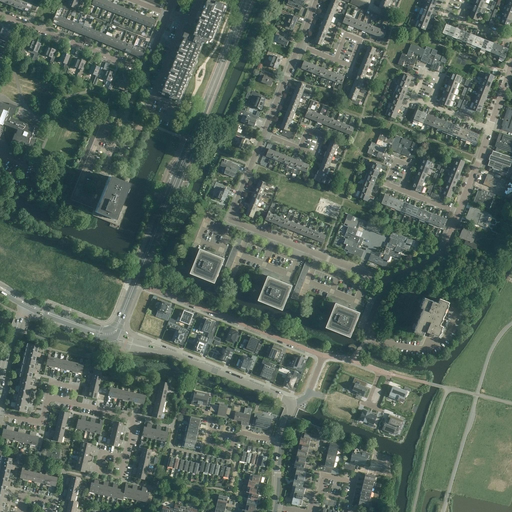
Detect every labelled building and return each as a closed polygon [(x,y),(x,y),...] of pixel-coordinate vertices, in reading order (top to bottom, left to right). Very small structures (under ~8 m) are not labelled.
[(18,8),(21,1),(18,0),(14,0),(12,6),(18,8)] [(81,3),(79,2),(78,3),(71,0),(70,0),(68,6),(76,9),(78,4),(80,5),(81,3)] [(104,8),(107,1),(105,0),(100,0),(98,6),(104,8)] [(190,78),(203,45),(206,46),(208,41),(212,42),(213,43),(214,39),(227,6),(211,0),(208,0),(208,2),(206,1),(196,27),(189,24),(184,37),(173,63),(162,91),(164,91),(162,94),(180,101),(181,102),(190,78)] [(306,0),(288,0),(287,5),(301,10),(304,3),(305,3),(306,0)] [(482,9),(485,3),(478,0),(476,0),(475,3),(474,5),(482,9)] [(23,11),(26,3),(21,1),(18,8),(23,11)] [(27,1),(26,3),(23,11),(29,13),(33,4),(27,1)] [(109,10),(112,3),(107,1),(104,8),(109,10)] [(387,10),(389,4),(382,1),(379,7),(387,10)] [(336,11),(338,5),(331,2),(328,8),(336,11)] [(115,13),(118,5),(112,3),(109,10),(115,13)] [(440,8),(435,6),(426,3),(424,8),(423,8),(423,9),(424,9),(432,12),(433,12),(434,9),(439,11),(440,8)] [(121,15),(124,7),(118,5),(115,13),(121,15)] [(480,14),(482,9),(474,5),(472,11),(480,14)] [(126,17),(129,10),(124,7),(121,15),(126,17)] [(298,17),(299,18),(300,16),(281,8),(279,13),(290,17),(286,26),(293,28),(292,32),(296,22),(298,17)] [(333,17),(336,11),(328,8),(326,14),(333,17)] [(437,14),(433,12),(432,12),(424,9),(422,14),(421,14),(420,14),(422,15),(430,18),(431,15),(436,17),(437,14)] [(132,19),(135,12),(129,10),(126,17),(132,19)] [(478,21),(480,14),(472,11),(469,17),(478,21)] [(511,20),(511,18),(511,13),(505,11),(503,17),(511,20)] [(137,22),(140,14),(135,12),(132,19),(137,22)] [(143,24),(146,16),(140,14),(137,22),(143,24)] [(331,22),(333,17),(326,14),(324,20),(331,22)] [(349,25),(352,18),(346,16),(346,14),(343,23),(349,25)] [(58,25),(61,17),(56,15),(53,22),(58,25)] [(435,20),(430,18),(422,15),(420,20),(418,20),(419,21),(428,24),(429,21),(434,22),(435,20)] [(148,26),(151,19),(146,16),(143,24),(148,26)] [(64,27),(67,19),(61,17),(58,25),(64,27)] [(509,26),(511,20),(503,17),(500,23),(502,24),(505,25),(509,26)] [(354,27),(357,20),(352,18),(349,25),(354,27)] [(70,29),(73,21),(67,19),(64,27),(70,29)] [(157,21),(151,19),(148,26),(154,28),(157,21)] [(329,28),(331,22),(324,20),(322,25),(329,28)] [(360,29),(363,22),(357,20),(354,27),(360,29)] [(432,26),(428,24),(419,21),(418,20),(417,20),(415,26),(417,27),(425,30),(427,27),(431,28),(432,26)] [(75,31),(78,24),(73,21),(70,29),(75,31)] [(366,32),(369,25),(363,22),(360,29),(366,32)] [(81,34),(84,26),(78,24),(75,31),(81,34)] [(447,37),(451,26),(446,24),(442,35),(443,35),(443,34),(447,35),(447,36),(447,37)] [(326,34),(329,28),(322,25),(319,31),(326,34)] [(372,34),(375,27),(369,25),(366,32),(372,34)] [(86,36),(89,28),(84,26),(81,34),(86,36)] [(452,38),(456,28),(451,26),(447,37),(452,38)] [(378,36),(380,29),(375,27),(372,34),(378,36)] [(92,38),(95,30),(89,28),(86,36),(92,38)] [(457,40),(461,30),(456,28),(452,38),(452,39),(452,37),(457,39),(456,40),(457,40)] [(2,29),(0,32),(0,39),(6,42),(3,47),(4,48),(6,49),(11,37),(9,36),(10,32),(2,29)] [(386,32),(380,29),(378,36),(383,39),(386,32)] [(97,40),(100,33),(95,30),(92,38),(97,40)] [(287,46),(289,39),(287,39),(288,35),(277,30),(276,34),(279,36),(277,42),(282,44),(282,45),(283,46),(284,45),(287,46)] [(461,42),(465,32),(461,30),(457,40),(457,39),(461,41),(461,42)] [(324,40),(326,34),(319,31),(317,37),(324,40)] [(466,44),(470,34),(465,32),(461,42),(462,41),(466,43),(466,44)] [(103,42),(106,35),(100,33),(97,40),(103,42)] [(471,46),(475,36),(470,34),(466,44),(470,46),(471,46)] [(109,45),(112,37),(106,35),(103,42),(109,45)] [(476,48),(480,38),(475,36),(471,46),(470,47),(475,49),(476,48)] [(114,47),(117,39),(112,37),(109,45),(114,47)] [(322,46),(324,40),(317,37),(315,43),(322,46)] [(480,50),(484,39),(480,38),(476,48),(476,47),(481,49),(480,50)] [(120,49),(123,41),(117,39),(114,47),(120,49)] [(485,52),(489,41),(484,39),(480,50),(481,50),(485,52)] [(36,62),(43,45),(42,45),(41,48),(38,47),(40,44),(36,42),(31,40),(31,41),(32,41),(29,49),(35,52),(33,57),(32,60),(36,62)] [(125,51),(128,44),(123,41),(120,49),(125,51)] [(490,54),(494,43),(489,41),(485,52),(486,51),(490,52),(490,54)] [(495,56),(499,45),(494,43),(490,54),(491,52),(495,54),(494,55),(495,56)] [(131,53),(134,46),(128,44),(125,51),(131,53)] [(425,50),(411,44),(407,55),(416,59),(421,61),(422,58),(425,50)] [(499,57),(504,47),(499,45),(495,56),(495,54),(500,56),(499,57)] [(136,56),(139,48),(134,46),(131,53),(136,56)] [(140,46),(139,48),(136,56),(142,58),(146,48),(140,46)] [(369,46),(367,52),(374,55),(376,49),(369,46)] [(53,63),(57,52),(54,51),(55,50),(47,47),(44,55),(51,58),(50,61),(53,63)] [(426,47),(425,50),(422,58),(421,61),(428,63),(429,60),(428,59),(429,59),(431,54),(435,56),(436,56),(436,54),(438,51),(426,47)] [(509,49),(504,47),(499,57),(504,59),(509,49)] [(277,69),(281,61),(282,59),(279,58),(280,55),(282,56),(269,51),(267,55),(269,56),(269,59),(270,61),(272,62),(270,66),(277,69)] [(372,60),(374,55),(367,52),(364,58),(372,60)] [(68,68),(71,61),(68,60),(70,56),(62,53),(59,61),(65,63),(63,67),(68,68)] [(414,66),(416,59),(407,55),(405,54),(402,53),(398,64),(403,66),(405,62),(409,63),(411,63),(410,64),(414,66)] [(447,58),(436,54),(436,56),(435,56),(433,60),(434,60),(432,65),(430,68),(438,71),(439,67),(438,67),(438,66),(439,66),(441,61),(445,63),(447,58)] [(369,66),(372,60),(364,58),(362,63),(369,66)] [(77,59),(75,64),(74,67),(80,70),(79,73),(80,74),(79,78),(77,78),(81,79),(86,66),(83,65),(84,62),(77,59)] [(307,70),(310,63),(304,61),(303,63),(301,62),(298,69),(301,70),(302,68),(307,70)] [(313,73),(316,66),(310,63),(307,70),(313,73)] [(367,72),(369,66),(362,63),(360,69),(367,72)] [(90,83),(95,85),(101,71),(100,73),(98,72),(99,67),(90,64),(89,64),(92,65),(88,75),(89,73),(96,76),(92,84),(90,83)] [(319,75),(322,68),(316,66),(313,73),(319,75)] [(324,77),(327,70),(322,68),(319,75),(324,77)] [(365,78),(367,72),(360,69),(357,75),(365,78)] [(115,78),(113,77),(114,73),(107,70),(103,79),(111,82),(109,86),(112,88),(115,78)] [(330,80),(333,73),(327,70),(324,77),(330,80)] [(275,76),(261,71),(260,76),(264,77),(262,82),(271,86),(273,79),(271,78),(272,75),(275,77),(275,76)] [(336,82),(339,75),(333,73),(330,80),(336,82)] [(400,78),(400,79),(401,80),(401,79),(410,83),(411,80),(416,81),(417,79),(402,73),(404,74),(402,79),(400,78)] [(461,76),(452,73),(450,79),(458,82),(461,76)] [(486,73),(484,79),(492,82),(494,76),(486,73)] [(345,77),(339,75),(336,82),(342,84),(345,77)] [(362,83),(365,78),(357,75),(355,81),(362,83)] [(127,92),(130,86),(127,85),(129,79),(123,77),(120,85),(126,87),(124,91),(127,92)] [(414,85),(410,83),(401,79),(401,80),(400,79),(397,85),(399,86),(399,85),(407,89),(409,85),(413,87),(414,85)] [(456,88),(458,82),(450,79),(448,85),(456,88)] [(490,88),(492,82),(484,79),(481,85),(490,88)] [(360,89),(362,83),(355,81),(353,86),(360,89)] [(299,82),(297,87),(304,90),(306,84),(299,82)] [(412,91),(407,89),(399,85),(399,86),(397,85),(395,91),(397,92),(397,91),(405,95),(406,91),(411,93),(412,91)] [(454,94),(456,88),(448,85),(445,91),(454,94)] [(487,94),(490,88),(481,85),(479,91),(487,94)] [(358,95),(360,89),(353,86),(351,92),(358,95)] [(302,96),(304,90),(297,87),(294,93),(302,96)] [(254,92),(253,91),(250,90),(248,94),(251,95),(250,96),(251,96),(257,98),(254,106),(251,105),(251,106),(254,107),(258,108),(258,109),(259,109),(260,109),(261,110),(265,99),(263,98),(264,96),(254,92)] [(410,97),(405,95),(397,91),(397,92),(395,91),(393,97),(394,98),(394,97),(403,101),(404,97),(409,99),(410,97)] [(451,100),(454,94),(445,91),(443,97),(451,100)] [(485,100),(487,94),(479,91),(477,97),(485,100)] [(356,100),(358,95),(351,92),(348,98),(352,100),(351,103),(358,105),(360,102),(356,100)] [(299,102),(302,96),(294,93),(292,99),(299,102)] [(407,103),(403,101),(394,97),(394,98),(393,97),(390,103),(392,104),(392,103),(400,107),(402,103),(406,105),(407,103)] [(449,106),(451,100),(443,97),(441,103),(449,106)] [(483,106),(485,100),(477,97),(474,103),(483,106)] [(297,108),(299,102),(292,99),(290,105),(297,108)] [(0,121),(1,121),(3,122),(2,124),(3,124),(15,128),(15,129),(17,129),(16,134),(14,133),(14,134),(15,134),(12,141),(11,141),(19,144),(20,141),(25,143),(24,144),(24,145),(25,144),(32,147),(31,147),(32,148),(35,138),(33,137),(34,137),(35,134),(38,127),(30,124),(29,127),(25,125),(25,124),(25,123),(25,124),(13,119),(10,118),(12,114),(14,114),(13,114),(16,107),(17,107),(17,106),(9,103),(8,106),(3,104),(4,103),(3,103),(0,102),(0,121)] [(399,109),(404,111),(405,108),(400,107),(392,103),(392,104),(390,109),(388,108),(388,109),(390,110),(390,109),(398,113),(399,109)] [(480,112),(483,106),(474,103),(472,109),(473,110),(476,111),(480,112)] [(295,113),(297,108),(290,105),(288,111),(295,113)] [(311,119),(314,112),(308,109),(305,117),(311,119)] [(403,114),(398,113),(390,109),(390,110),(388,109),(386,115),(400,121),(400,120),(396,119),(397,115),(402,117),(403,114)] [(418,122),(423,112),(418,110),(417,111),(416,111),(413,117),(415,117),(413,121),(418,123),(418,122)] [(511,111),(508,110),(506,116),(508,117),(507,119),(505,118),(501,129),(511,132),(511,111)] [(258,117),(254,115),(244,111),(243,116),(246,117),(244,123),(254,127),(257,120),(254,119),(255,116),(258,117)] [(292,119),(295,114),(295,113),(288,111),(285,116),(292,119)] [(317,121),(320,114),(314,112),(311,119),(317,121)] [(423,124),(427,114),(423,112),(418,122),(423,124)] [(323,124),(325,116),(320,114),(317,121),(323,124)] [(428,126),(432,116),(427,114),(423,124),(424,123),(428,125),(428,126)] [(290,125),(292,119),(285,116),(283,122),(290,125)] [(328,126),(331,119),(325,116),(323,124),(328,126)] [(433,128),(437,118),(432,116),(428,126),(429,125),(433,127),(432,128),(433,128)] [(437,130),(442,120),(437,118),(433,128),(433,127),(438,129),(437,130)] [(334,128),(337,121),(331,119),(328,126),(334,128)] [(442,132),(446,121),(442,120),(437,130),(438,130),(438,129),(442,130),(442,132)] [(340,130),(343,123),(337,121),(334,128),(340,130)] [(447,134),(451,123),(446,121),(442,132),(447,134)] [(288,131),(290,125),(283,122),(281,128),(284,129),(287,130),(288,131)] [(346,133),(349,126),(343,123),(340,130),(346,133)] [(452,136),(456,125),(451,123),(447,134),(452,136)] [(456,138),(461,127),(456,125),(452,136),(452,135),(457,136),(456,138)] [(354,128),(349,126),(346,133),(352,135),(354,128)] [(461,140),(465,129),(461,127),(456,138),(457,138),(457,136),(461,138),(461,139),(461,140)] [(466,141),(470,131),(465,129),(461,140),(462,138),(466,140),(466,141)] [(248,136),(237,132),(233,130),(231,134),(235,135),(242,138),(238,147),(245,150),(247,145),(248,146),(248,145),(247,145),(249,140),(246,139),(248,136)] [(509,151),(511,142),(511,134),(500,130),(495,146),(500,148),(509,151)] [(471,143),(475,133),(470,131),(466,141),(467,140),(471,142),(470,143),(471,143)] [(391,147),(395,138),(381,133),(376,144),(381,146),(383,141),(387,143),(388,143),(390,144),(389,146),(391,147)] [(480,135),(475,133),(471,143),(475,145),(476,145),(480,135)] [(400,143),(405,145),(407,140),(396,135),(395,138),(391,147),(390,150),(397,152),(399,149),(397,149),(398,147),(398,148),(400,143)] [(339,143),(331,140),(329,146),(336,149),(339,143)] [(411,147),(416,149),(418,144),(407,140),(405,145),(403,149),(401,154),(408,157),(409,153),(408,153),(409,152),(411,147)] [(381,146),(376,144),(372,142),(370,146),(368,147),(369,149),(367,153),(372,155),(374,151),(379,152),(380,152),(380,153),(383,155),(386,148),(381,146)] [(342,151),(336,149),(329,146),(327,152),(334,154),(336,151),(341,153),(342,151)] [(272,158),(275,151),(269,149),(268,151),(265,150),(263,157),(266,158),(266,156),(272,158)] [(278,161),(281,154),(275,151),(272,158),(278,161)] [(511,162),(511,157),(493,151),(492,156),(491,155),(490,159),(490,160),(489,165),(493,167),(493,168),(500,171),(501,169),(507,172),(509,166),(510,166),(511,162)] [(332,160),(334,154),(327,152),(325,157),(332,160)] [(284,163),(286,156),(281,154),(278,161),(284,163)] [(289,165),(292,158),(286,156),(284,163),(289,165)] [(329,166),(332,160),(325,157),(322,163),(329,166)] [(295,168),(298,161),(292,158),(289,165),(295,168)] [(220,165),(226,168),(224,173),(234,177),(237,170),(238,165),(223,159),(220,165)] [(432,162),(423,159),(421,165),(429,168),(432,162)] [(457,159),(454,165),(463,168),(465,162),(457,159)] [(301,170),(304,163),(298,161),(295,168),(301,170)] [(386,167),(372,161),(369,168),(371,168),(379,171),(381,168),(385,170),(386,167)] [(310,165),(304,163),(301,170),(307,172),(310,165)] [(327,172),(329,166),(322,163),(320,169),(327,172)] [(427,174),(429,168),(421,165),(418,171),(427,174)] [(460,174),(463,168),(454,165),(452,171),(460,174)] [(384,173),(379,171),(371,168),(369,168),(367,174),(369,174),(377,177),(378,174),(383,176),(384,173)] [(325,177),(327,172),(320,169),(318,175),(325,177)] [(424,180),(427,174),(418,171),(416,177),(424,180)] [(458,180),(460,174),(452,171),(449,177),(458,180)] [(382,179),(377,177),(369,174),(367,174),(365,180),(366,180),(375,183),(376,180),(381,182),(382,179)] [(495,174),(494,177),(488,174),(484,184),(495,189),(500,176),(495,174)] [(322,183),(325,177),(318,175),(315,181),(322,183)] [(120,204),(128,184),(109,177),(97,207),(95,206),(94,209),(89,206),(87,212),(92,214),(92,215),(119,225),(126,207),(120,204)] [(422,186),(424,180),(416,177),(414,183),(422,186)] [(455,186),(458,180),(449,177),(447,182),(455,186)] [(260,180),(258,186),(265,189),(267,183),(260,180)] [(379,185),(375,183),(366,180),(365,180),(362,186),(364,186),(372,189),(374,186),(378,188),(379,185)] [(225,201),(229,191),(230,191),(231,188),(216,182),(214,187),(221,189),(217,198),(225,201)] [(453,192),(455,186),(447,182),(445,188),(453,192)] [(422,186),(414,183),(411,189),(423,193),(426,187),(422,186)] [(262,195),(265,189),(258,186),(255,192),(262,195)] [(377,191),(372,189),(364,186),(362,191),(360,191),(360,192),(361,192),(362,192),(370,195),(371,192),(376,194),(377,191)] [(451,198),(453,192),(445,188),(442,194),(444,195),(447,196),(451,198)] [(495,195),(486,191),(485,194),(478,191),(474,202),(490,208),(495,195)] [(260,200),(262,195),(255,192),(253,198),(260,200)] [(375,197),(370,195),(362,192),(361,192),(360,192),(358,197),(367,201),(369,198),(374,200),(375,197)] [(386,207),(390,196),(385,194),(381,205),(386,207)] [(391,209),(395,198),(390,196),(386,207),(391,209)] [(258,206),(260,200),(253,198),(251,203),(258,206)] [(395,211),(400,200),(395,198),(391,209),(395,211)] [(400,213),(404,202),(400,200),(395,211),(400,213)] [(405,215),(409,204),(404,202),(400,213),(405,215)] [(255,212),(258,206),(251,203),(248,209),(255,212)] [(410,217),(414,206),(409,204),(405,215),(410,217)] [(414,219),(419,208),(414,206),(410,217),(414,219)] [(489,217),(487,216),(488,213),(486,212),(472,206),(467,220),(477,224),(483,226),(485,227),(487,223),(488,222),(488,220),(489,217)] [(419,220),(423,210),(419,208),(414,219),(419,220)] [(253,218),(255,212),(248,209),(246,215),(253,218)] [(424,222),(428,212),(423,210),(419,220),(424,222)] [(429,224),(433,214),(428,212),(424,222),(429,224)] [(271,222),(274,215),(268,213),(266,220),(271,222)] [(359,225),(363,227),(365,221),(349,214),(347,219),(346,219),(346,220),(345,223),(348,224),(348,227),(358,231),(359,227),(359,226),(359,225)] [(433,226),(438,215),(433,214),(429,224),(433,226)] [(277,224),(280,217),(274,215),(271,222),(277,224)] [(438,228),(443,217),(438,215),(433,226),(438,228)] [(283,226),(286,219),(280,217),(277,224),(283,226)] [(447,219),(443,217),(438,228),(443,230),(447,219)] [(289,229),(292,222),(286,219),(283,226),(289,229)] [(294,231),(297,224),(292,222),(289,229),(294,231)] [(300,233),(303,226),(297,224),(294,231),(300,233)] [(306,236),(309,229),(303,226),(300,233),(306,236)] [(356,235),(358,231),(348,227),(347,227),(346,226),(344,231),(346,232),(346,233),(345,236),(349,237),(348,240),(349,240),(358,244),(360,237),(356,235)] [(472,231),(463,227),(459,237),(466,240),(465,244),(476,248),(477,245),(473,243),(477,233),(480,234),(481,231),(473,228),(472,231)] [(311,238),(314,231),(309,229),(306,236),(311,238)] [(318,240),(320,233),(314,231),(311,238),(318,240)] [(411,244),(413,240),(392,232),(390,238),(394,240),(394,239),(397,241),(397,242),(396,241),(395,245),(392,244),(392,245),(401,248),(405,250),(406,247),(409,249),(410,246),(411,246),(411,245),(411,244)] [(326,236),(320,233),(318,240),(323,243),(326,236)] [(346,239),(344,244),(346,245),(347,246),(346,249),(349,250),(348,252),(358,256),(361,258),(364,251),(361,250),(356,248),(358,244),(349,240),(348,240),(346,239)] [(399,252),(401,248),(392,245),(391,249),(386,247),(383,253),(381,253),(390,256),(393,258),(394,255),(398,257),(399,254),(400,253),(399,252)] [(191,273),(216,283),(226,258),(201,248),(191,273)] [(371,254),(368,261),(386,267),(387,265),(388,262),(389,261),(388,261),(390,256),(381,253),(379,257),(375,255),(371,254)] [(280,281),(277,280),(274,279),(272,278),(269,277),(268,276),(259,300),(283,310),(293,285),(280,280),(280,281)] [(424,309),(421,315),(415,331),(424,335),(425,331),(439,336),(443,326),(440,325),(449,302),(440,299),(439,303),(425,298),(421,308),(424,309)] [(159,303),(157,308),(159,308),(159,310),(158,310),(158,311),(158,313),(162,314),(161,317),(168,320),(171,313),(168,312),(170,305),(171,305),(170,304),(170,305),(162,302),(162,301),(162,302),(161,304),(159,303)] [(337,304),(336,304),(336,303),(326,327),(351,337),(361,312),(348,307),(348,308),(345,307),(342,306),(339,305),(337,304)] [(195,319),(192,318),(194,314),(184,310),(180,321),(189,324),(187,329),(191,330),(195,319)] [(202,318),(201,322),(204,323),(201,330),(211,334),(209,337),(207,337),(209,338),(213,339),(218,327),(217,327),(217,328),(214,327),(216,323),(211,321),(211,320),(210,321),(209,320),(208,320),(207,319),(206,320),(202,318)] [(178,327),(173,340),(175,341),(178,343),(178,342),(179,342),(179,343),(181,344),(182,341),(184,343),(189,331),(178,327)] [(229,335),(227,340),(234,343),(234,341),(237,342),(240,336),(237,335),(238,332),(235,331),(236,331),(231,329),(230,331),(229,331),(228,334),(229,335)] [(260,340),(251,337),(249,342),(247,341),(243,349),(255,354),(257,349),(260,350),(262,345),(259,344),(260,340)] [(194,349),(203,353),(207,343),(211,345),(213,339),(209,338),(207,342),(199,339),(194,349)] [(39,346),(27,343),(25,352),(40,355),(41,353),(37,352),(39,346)] [(270,343),(267,352),(270,353),(269,357),(278,360),(282,349),(274,346),(274,344),(270,343)] [(219,355),(218,358),(221,359),(221,360),(226,362),(227,358),(228,358),(228,356),(230,351),(233,353),(234,350),(227,347),(226,349),(222,348),(220,352),(220,351),(218,355),(219,355)] [(40,357),(40,355),(25,352),(23,360),(33,362),(35,363),(35,362),(35,361),(36,357),(40,357)] [(51,368),(54,358),(48,356),(46,365),(49,366),(49,367),(51,368)] [(243,356),(239,367),(248,371),(249,368),(253,369),(256,360),(253,358),(252,359),(243,356)] [(293,361),(291,366),(296,368),(295,369),(302,372),(302,373),(303,373),(306,364),(303,363),(303,362),(305,358),(302,357),(300,356),(298,356),(297,358),(294,357),(294,358),(294,359),(293,360),(293,361)] [(58,368),(60,359),(54,358),(51,368),(54,369),(55,368),(54,368),(54,367),(58,368)] [(35,363),(33,362),(23,360),(21,368),(36,372),(37,369),(33,368),(35,364),(35,363)] [(69,370),(71,362),(66,360),(63,371),(66,371),(66,370),(69,370)] [(83,365),(77,363),(75,373),(78,374),(77,374),(78,372),(81,373),(83,365)] [(262,373),(261,376),(263,377),(268,379),(270,374),(272,375),(273,374),(276,375),(278,369),(272,366),(273,364),(269,363),(267,365),(266,365),(262,373)] [(104,369),(91,366),(90,369),(92,370),(92,369),(93,369),(93,373),(101,375),(102,370),(104,370),(104,369)] [(36,374),(36,372),(21,368),(19,376),(22,377),(33,379),(34,380),(37,380),(35,377),(33,377),(31,378),(32,373),(36,374)] [(286,379),(284,385),(285,385),(285,386),(287,387),(288,387),(289,387),(289,386),(292,388),(295,381),(296,381),(297,378),(300,379),(302,375),(294,372),(293,376),(288,374),(286,379)] [(100,380),(101,375),(93,373),(92,376),(91,376),(89,375),(88,378),(101,381),(101,380),(100,380)] [(34,380),(33,379),(22,377),(20,385),(36,389),(36,386),(33,386),(34,381),(34,380)] [(101,382),(101,381),(88,378),(87,381),(89,381),(90,381),(91,381),(90,385),(98,387),(100,381),(101,382)] [(355,378),(353,383),(355,384),(353,389),(358,391),(357,394),(363,396),(363,395),(364,395),(365,392),(366,388),(363,387),(365,384),(358,381),(359,380),(355,378)] [(156,383),(155,386),(168,389),(169,389),(167,388),(168,383),(160,381),(159,385),(158,384),(156,383)] [(35,391),(36,389),(20,385),(18,393),(29,396),(30,396),(30,395),(32,390),(35,391)] [(97,392),(98,387),(90,385),(89,388),(88,388),(88,387),(86,387),(85,390),(99,393),(99,392),(97,392)] [(168,390),(168,389),(155,386),(154,389),(157,390),(157,389),(158,389),(157,393),(166,395),(167,390),(168,390)] [(393,386),(388,397),(403,403),(408,391),(393,386)] [(120,398),(122,390),(116,389),(114,399),(116,399),(117,399),(116,399),(116,398),(120,398)] [(98,393),(99,393),(85,390),(84,393),(87,393),(88,393),(87,397),(96,398),(97,393),(98,393)] [(131,401),(133,393),(128,391),(125,401),(128,402),(128,400),(131,401)] [(209,410),(212,398),(209,397),(209,394),(205,394),(205,393),(202,393),(197,392),(197,391),(196,391),(195,392),(196,392),(195,397),(194,397),(193,401),(192,400),(193,400),(192,399),(191,405),(200,406),(200,404),(203,404),(202,405),(207,406),(207,404),(210,405),(209,410)] [(30,396),(29,396),(18,393),(16,401),(32,405),(32,403),(29,402),(30,397),(30,396)] [(164,400),(166,395),(157,393),(156,397),(155,396),(153,395),(152,398),(166,401),(164,400)] [(145,395),(139,394),(137,404),(140,405),(140,404),(139,404),(140,403),(143,404),(145,395)] [(166,402),(166,401),(152,398),(152,401),(154,402),(154,401),(155,401),(154,405),(163,407),(164,401),(166,402)] [(31,407),(32,405),(16,401),(14,410),(26,413),(27,411),(28,406),(31,407)] [(211,404),(210,410),(218,412),(217,415),(226,417),(226,414),(230,415),(231,408),(228,408),(228,405),(220,404),(220,406),(211,404)] [(162,412),(163,407),(154,405),(154,408),(152,408),(153,407),(150,407),(150,410),(163,413),(163,412),(162,412)] [(234,419),(242,421),(241,425),(244,425),(248,426),(252,409),(245,408),(244,413),(236,411),(234,419)] [(59,413),(58,417),(67,419),(68,413),(69,414),(70,413),(56,410),(55,413),(58,413),(59,413)] [(163,413),(150,410),(149,413),(151,413),(153,413),(152,417),(160,419),(161,413),(163,413)] [(363,411),(360,419),(361,419),(360,420),(367,422),(373,424),(372,427),(376,428),(380,419),(376,417),(377,416),(372,414),(371,413),(371,414),(370,413),(364,410),(364,411),(363,411)] [(255,414),(252,425),(255,425),(255,426),(260,427),(262,428),(269,429),(271,419),(261,417),(262,415),(255,414)] [(384,426),(383,429),(396,434),(398,429),(400,429),(404,420),(391,414),(389,418),(388,418),(387,421),(386,421),(385,424),(384,425),(385,425),(384,426)] [(81,430),(84,416),(82,416),(81,420),(78,419),(76,428),(81,430)] [(66,424),(67,419),(58,417),(57,420),(56,420),(56,419),(54,419),(53,422),(67,425),(67,424),(66,424)] [(99,424),(97,424),(95,433),(100,434),(103,421),(100,420),(99,424)] [(111,426),(111,427),(125,430),(125,427),(123,426),(123,427),(122,427),(123,423),(114,421),(113,426),(111,426)] [(67,425),(53,422),(53,425),(55,425),(56,425),(55,428),(64,430),(65,425),(67,425)] [(146,437),(150,424),(147,423),(146,427),(144,427),(142,436),(146,437)] [(7,440),(10,427),(7,426),(6,428),(7,428),(7,430),(3,429),(1,437),(6,439),(6,440),(7,440)] [(13,440),(15,432),(11,431),(12,429),(12,430),(13,427),(10,427),(7,440),(8,439),(13,440)] [(124,433),(125,430),(111,427),(113,427),(111,433),(120,435),(121,431),(122,432),(124,433)] [(165,432),(163,431),(161,440),(166,441),(169,428),(166,427),(165,432)] [(63,436),(64,430),(55,428),(55,432),(53,432),(54,431),(51,431),(51,433),(64,437),(64,436),(63,436)] [(18,443),(21,429),(18,429),(18,431),(19,431),(18,432),(15,432),(13,440),(18,441),(18,443)] [(24,443),(26,434),(23,434),(23,432),(24,432),(24,430),(21,429),(18,443),(19,443),(19,442),(24,443)] [(30,446),(33,432),(30,431),(30,434),(30,435),(26,434),(24,443),(30,444),(29,445),(30,446)] [(36,433),(33,432),(30,446),(31,446),(31,444),(36,446),(36,447),(40,448),(42,440),(38,439),(38,437),(35,436),(35,435),(36,435),(36,433)] [(302,432),(301,438),(311,440),(315,441),(316,438),(313,437),(313,438),(311,438),(312,434),(302,432)] [(64,437),(51,433),(50,436),(52,437),(52,436),(54,437),(53,440),(61,442),(63,437),(64,437)] [(119,438),(120,435),(111,433),(110,438),(109,438),(108,438),(122,441),(123,439),(120,438),(120,439),(119,438)] [(121,444),(122,441),(108,438),(108,439),(110,439),(109,445),(117,447),(118,443),(119,443),(119,444),(121,444)] [(310,443),(311,440),(301,438),(300,443),(309,446),(314,447),(314,444),(311,443),(311,444),(310,443)] [(330,445),(329,448),(338,450),(339,444),(340,440),(329,438),(328,441),(325,441),(325,443),(330,445)] [(309,449),(309,446),(300,443),(298,449),(308,451),(312,453),(313,450),(310,449),(310,450),(309,449)] [(152,450),(139,447),(138,450),(140,451),(141,450),(142,450),(141,454),(150,456),(151,451),(152,451),(152,450)] [(327,448),(326,450),(328,451),(328,454),(337,456),(338,450),(329,448),(327,448)] [(307,455),(308,451),(298,449),(297,455),(307,457),(311,458),(312,456),(309,455),(307,455)] [(352,463),(360,465),(361,465),(361,463),(366,464),(366,462),(369,463),(371,454),(359,451),(359,450),(358,449),(357,449),(356,449),(355,449),(355,450),(354,452),(353,452),(351,459),(350,458),(349,463),(345,462),(344,469),(354,471),(355,466),(352,465),(352,463)] [(337,456),(328,454),(322,453),(322,455),(325,456),(327,456),(326,460),(335,462),(337,456)] [(148,461),(150,456),(141,454),(140,457),(139,457),(139,456),(137,456),(136,459),(150,462),(150,461),(148,461)] [(306,461),(307,457),(297,455),(296,461),(305,463),(310,464),(310,462),(307,461),(306,461)] [(375,460),(375,458),(376,456),(373,455),(371,464),(376,465),(375,468),(384,470),(385,466),(390,467),(392,459),(384,457),(383,461),(375,460)] [(1,456),(0,458),(0,473),(12,476),(13,473),(11,473),(9,474),(10,469),(14,470),(15,465),(11,465),(12,460),(13,461),(15,462),(16,459),(1,456)] [(334,468),(335,462),(326,460),(321,458),(320,461),(324,462),(324,461),(326,462),(325,466),(327,466),(330,467),(333,468),(334,468)] [(150,463),(150,462),(136,459),(136,462),(138,462),(139,462),(138,466),(147,468),(148,462),(150,463)] [(304,467),(305,463),(296,461),(294,467),(297,468),(307,470),(308,470),(309,467),(306,467),(304,467)] [(306,474),(307,470),(297,468),(296,474),(305,476),(310,477),(310,474),(308,473),(307,474),(306,474)] [(25,481),(28,471),(21,469),(20,478),(23,479),(23,480),(22,480),(25,481)] [(147,474),(134,470),(133,474),(135,474),(135,473),(136,474),(136,478),(144,479),(145,474),(147,474)] [(32,480),(33,472),(28,471),(25,481),(28,481),(28,480),(32,480)] [(10,486),(10,484),(11,482),(7,481),(9,476),(10,478),(12,478),(12,476),(0,473),(0,490),(7,492),(8,492),(8,493),(11,493),(9,490),(7,489),(5,490),(6,486),(10,486)] [(43,483),(45,475),(39,473),(37,483),(40,484),(39,484),(40,482),(43,483)] [(250,477),(249,480),(259,482),(261,483),(262,477),(251,474),(246,473),(246,476),(249,477),(249,476),(250,477)] [(305,479),(305,476),(296,474),(294,479),(304,482),(308,483),(309,480),(306,479),(306,480),(305,479)] [(67,478),(66,481),(80,484),(80,483),(78,483),(80,477),(71,475),(70,479),(69,479),(69,478),(67,478)] [(57,477),(51,476),(49,486),(52,487),(51,486),(51,485),(55,486),(57,477)] [(94,493),(97,479),(95,479),(94,483),(91,482),(89,492),(94,493)] [(259,482),(249,480),(245,479),(244,482),(247,482),(249,482),(248,486),(258,488),(259,482)] [(303,485),(304,482),(294,479),(293,485),(296,486),(306,488),(307,489),(308,486),(305,485),(305,486),(303,485)] [(80,484),(66,481),(66,484),(68,484),(69,484),(68,488),(77,490),(78,484),(80,484)] [(256,494),(258,488),(248,486),(244,485),(243,488),(246,488),(247,488),(247,492),(259,495),(259,494),(256,494)] [(305,492),(306,488),(296,486),(295,492),(304,494),(309,495),(309,492),(306,492),(305,492)] [(147,488),(145,487),(141,501),(146,502),(146,503),(150,504),(152,496),(148,495),(148,493),(146,492),(147,488)] [(76,495),(77,490),(68,488),(68,491),(66,491),(66,490),(64,490),(64,492),(77,496),(77,495),(76,495)] [(7,492),(0,490),(0,507),(3,508),(4,508),(7,509),(8,507),(6,506),(4,507),(6,503),(9,503),(10,499),(7,498),(8,493),(9,495),(11,495),(11,493),(8,493),(8,492),(7,492)] [(258,500),(259,495),(247,492),(245,491),(245,494),(247,495),(248,495),(249,495),(248,498),(258,500)] [(77,496),(64,492),(63,495),(65,496),(65,495),(66,496),(66,499),(69,500),(74,501),(75,496),(77,496)] [(303,498),(304,494),(295,492),(293,498),(303,500),(307,501),(308,498),(305,497),(305,498),(303,498)] [(219,495),(218,501),(227,503),(228,497),(219,495)] [(257,506),(258,500),(248,498),(242,497),(242,500),(246,501),(246,500),(248,501),(247,504),(257,506)] [(302,503),(303,500),(293,498),(292,504),(301,506),(306,507),(307,504),(304,503),(304,504),(302,503)] [(77,502),(74,501),(69,500),(68,503),(66,503),(67,502),(64,502),(64,505),(77,508),(76,507),(77,502)] [(226,509),(227,503),(218,501),(217,507),(226,509)] [(255,511),(257,506),(247,504),(242,503),(242,506),(245,507),(245,506),(246,507),(246,510),(254,511),(255,511)]
